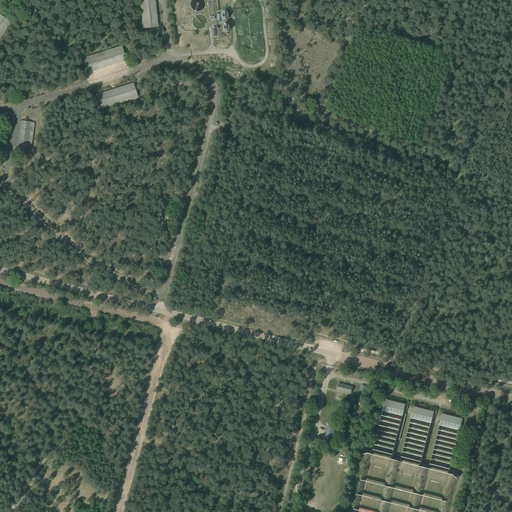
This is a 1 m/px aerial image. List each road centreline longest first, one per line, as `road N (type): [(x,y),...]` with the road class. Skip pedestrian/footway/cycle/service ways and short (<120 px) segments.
road 1 (unclassified): [(331,355),(0,271)]
road 2 (unknown): [(171,60),(205,81),(215,99),(161,294)]
road 3 (unknown): [(6,188),(98,269),(161,294),(161,313)]
road 4 (track): [(117,511),(167,329)]
road 5 (track): [(511,398),(331,355)]
road 6 (track): [(511,384),(370,352),(340,357)]
road 7 (unknown): [(171,60),(15,108)]
road 8 (unknown): [(293,511),(331,355)]
